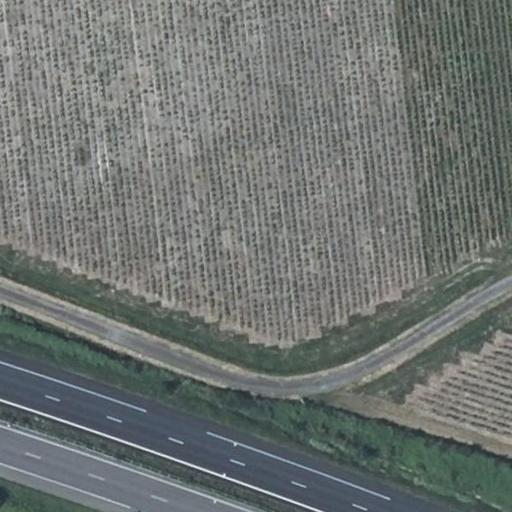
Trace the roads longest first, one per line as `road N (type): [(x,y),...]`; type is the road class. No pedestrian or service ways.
road 1 (unclassified): [(511,280),(435,335),(330,385),(264,389),(0,288)]
road 2 (trunk): [(369,511),(0,381)]
road 3 (trunk): [(0,444),(197,511)]
